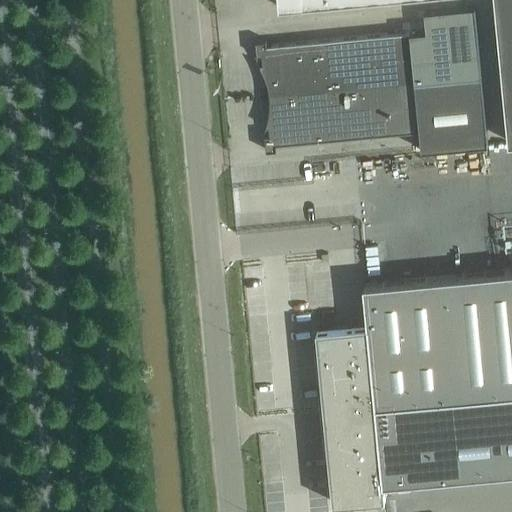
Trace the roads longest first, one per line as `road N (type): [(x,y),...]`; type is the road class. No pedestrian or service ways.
road 1 (tertiary): [(78,511),(29,0)]
road 2 (unclassified): [(231,511),(183,0)]
road 3 (tertiary): [(0,5),(47,511)]
road 4 (unknown): [(208,259),(511,226)]
